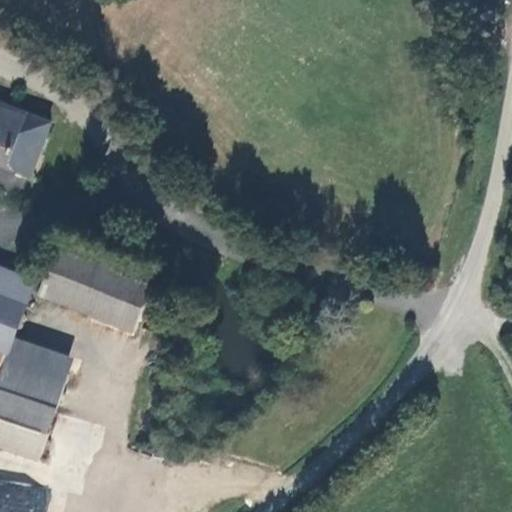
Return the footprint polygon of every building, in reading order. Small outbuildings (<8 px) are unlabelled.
[(494,13),(497,0),(455,0),(455,4),(494,13)] [(0,171),(31,183),(54,129),(0,107),(0,171)] [(159,295),(64,260),(46,307),(141,342),(159,295)] [(0,387),(3,388),(19,338),(40,282),(0,268),(0,387)] [(19,338),(3,388),(0,387),(0,444),(48,460),(76,373),(81,358),(19,338)] [(43,511),(47,487),(0,480),(0,511),(43,511)]
